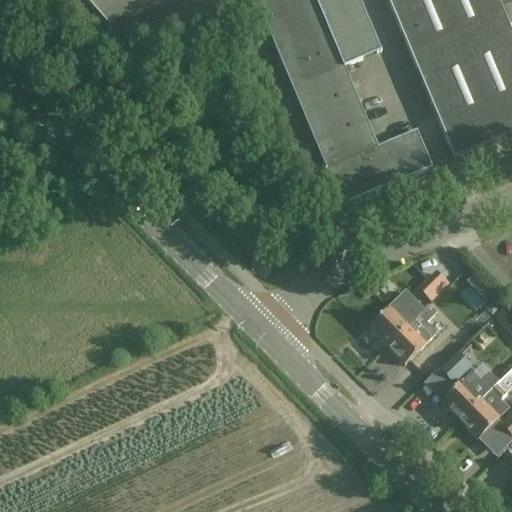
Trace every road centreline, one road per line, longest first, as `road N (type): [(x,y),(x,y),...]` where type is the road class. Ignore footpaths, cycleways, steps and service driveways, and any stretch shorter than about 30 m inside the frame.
road 1 (secondary): [(262,335),(0,69)]
road 2 (unclassified): [(262,335),(337,272),(511,198)]
road 3 (secondary): [(436,511),(262,335)]
